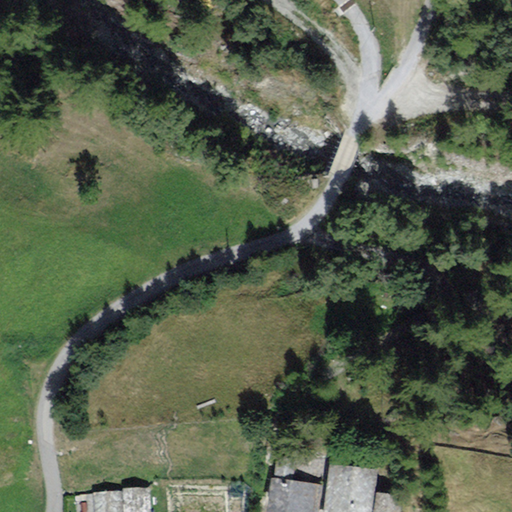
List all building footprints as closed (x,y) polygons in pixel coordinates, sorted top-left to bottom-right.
[(366,511),(372,477),(326,470),(319,511),(366,511)] [(309,511),(314,492),(267,484),(262,511),(309,511)] [(400,511),(402,496),(375,493),(372,511),(400,511)] [(91,496),(90,511),(115,511),(115,496),(91,496)] [(115,496),(115,511),(137,511),(137,496),(115,496)]
